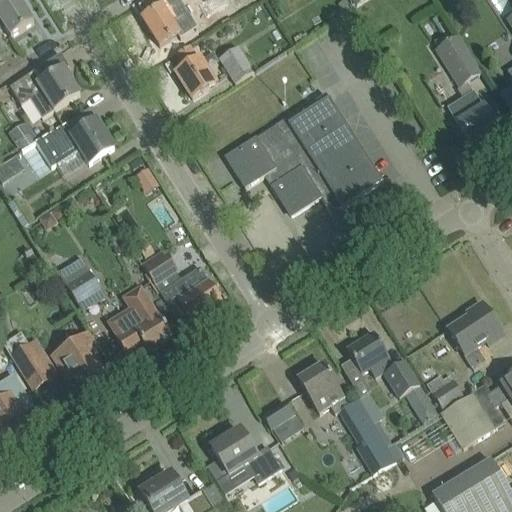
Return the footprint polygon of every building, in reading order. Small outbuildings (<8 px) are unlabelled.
[(0,12),(0,30),(3,28),(11,40),(34,26),(18,1),(1,11),(0,12)] [(159,12),(143,22),(160,49),(177,39),(181,36),(172,23),(164,12),(163,9),(159,12)] [(482,76),(458,39),(436,53),(460,90),(482,76)] [(198,63),(190,50),(178,58),(185,70),(177,76),(193,101),(216,87),(200,61),(198,63)] [(255,74),(238,50),(219,64),(235,87),(255,74)] [(10,90),(22,109),(30,104),(42,122),(81,98),(64,72),(48,81),(41,70),(10,90)] [(499,134),(489,117),(485,111),(484,111),(474,96),(449,111),(459,127),(473,150),(499,134)] [(247,149),(228,162),(246,191),(245,192),(245,193),(265,180),(268,178),(275,188),(271,190),(278,201),(279,200),(280,200),(292,219),(321,200),(322,201),(332,218),(333,217),(333,216),(341,211),(342,212),(353,205),(352,204),(381,185),(382,187),(383,186),(372,169),(353,139),(343,123),(329,102),(327,98),(316,106),(318,110),(290,128),(289,126),(287,124),(256,144),(247,149)] [(21,149),(38,138),(27,123),(11,134),(21,149)] [(49,138),(36,146),(52,170),(52,171),(58,167),(78,155),(88,169),(90,168),(98,163),(115,152),(105,137),(97,124),(76,137),(69,126),(52,136),(49,138)] [(8,207),(24,232),(36,224),(19,200),(8,207)] [(142,267),(155,290),(179,275),(168,256),(164,259),(161,255),(142,267)] [(102,294),(81,261),(58,276),(79,309),(102,294)] [(170,312),(180,306),(193,327),(224,308),(201,271),(160,295),(170,312)] [(148,355),(173,340),(141,289),(122,301),(129,312),(108,325),(118,340),(116,340),(128,359),(144,349),(148,355)] [(470,320),(448,334),(459,351),(474,372),(484,365),(486,364),(478,352),(487,346),(489,349),(504,339),(482,307),(468,316),(470,320)] [(362,378),(370,373),(375,381),(384,376),(400,402),(420,390),(405,365),(395,371),(374,337),(347,354),(362,378)] [(76,381),(85,396),(107,382),(91,358),(98,354),(88,338),(53,360),(69,385),(76,381)] [(50,382),(28,348),(12,358),(34,392),(50,382)] [(324,368),(299,384),(309,401),(311,404),(312,404),(320,418),(320,417),(331,411),(332,413),(335,418),(340,416),(361,449),(357,452),(358,454),(358,455),(370,474),(373,480),(397,465),(388,450),(390,448),(370,417),(361,402),(359,403),(349,409),(336,389),(337,389),(335,385),(324,368)] [(0,449),(0,450),(32,429),(24,416),(32,410),(13,380),(0,388),(0,449)] [(511,381),(501,389),(502,390),(491,397),(485,388),(471,398),(472,399),(442,418),(464,453),(505,427),(495,412),(501,408),(511,423),(511,381)] [(453,383),(433,396),(444,413),(464,400),(453,383)] [(369,397),(361,402),(370,417),(378,412),(369,397)] [(263,420),(271,434),(294,419),(286,406),(263,420)] [(219,463),(207,471),(216,485),(228,477),(229,479),(247,468),(259,487),(282,473),(268,451),(256,458),(241,434),(212,452),(219,463)] [(511,511),(511,495),(492,463),(434,499),(442,511),(511,511)] [(146,493),(141,496),(151,511),(169,511),(176,508),(178,511),(214,511),(213,510),(203,494),(203,493),(201,494),(202,495),(187,504),(171,477),(155,487),(152,482),(142,488),(146,493)]
